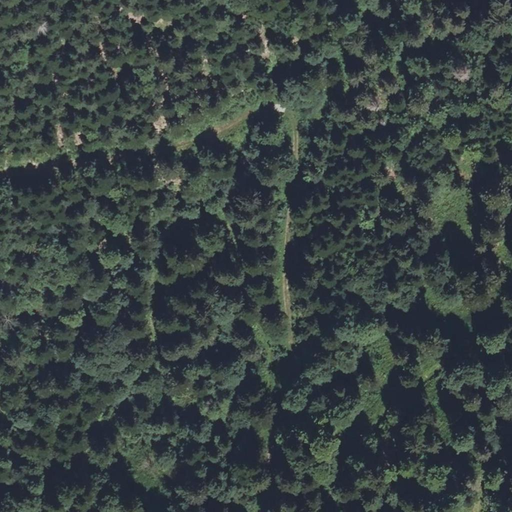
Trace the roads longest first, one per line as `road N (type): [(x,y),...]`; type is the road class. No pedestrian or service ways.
road 1 (track): [(0,171),(146,154),(257,106),(284,110),(295,141),(286,263),(292,378),(261,511)]
road 2 (track): [(329,511),(398,390),(458,342),(511,271)]
